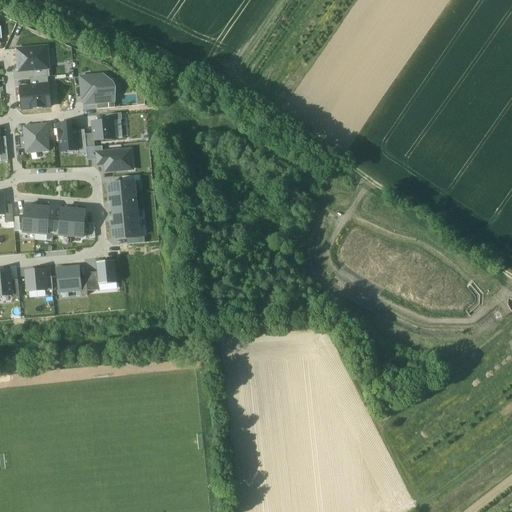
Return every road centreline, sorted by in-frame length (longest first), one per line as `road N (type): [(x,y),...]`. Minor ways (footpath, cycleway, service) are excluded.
road 1 (track): [(511,277),(230,87),(40,0)]
road 2 (track): [(0,365),(337,335)]
